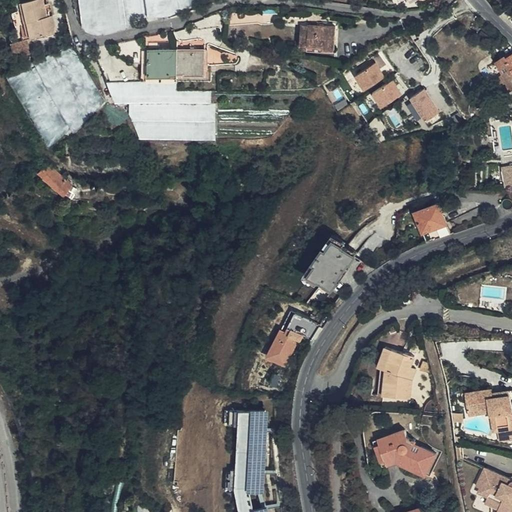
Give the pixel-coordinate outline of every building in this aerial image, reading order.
[(63,29),(58,13),(53,15),(48,0),(37,0),(25,4),(36,38),(63,29)] [(262,26),(263,17),(234,17),(234,25),(262,26)] [(335,47),(335,26),(307,26),(308,45),(323,45),(323,48),(335,47)] [(176,73),(177,48),(149,48),(149,73),(176,73)] [(206,48),(177,48),(176,73),(205,73),(206,48)] [(511,88),(511,54),(507,58),(505,55),(495,62),(511,88)] [(384,76),(375,62),(355,75),(364,89),(384,76)] [(504,95),(511,90),(511,88),(495,62),(486,68),(504,95)] [(402,93),(393,79),(372,93),(381,106),(402,93)] [(424,88),(411,96),(426,120),(439,111),(424,88)] [(58,174),(53,168),(47,173),(46,175),(54,182),(54,181),(61,186),(67,179),(59,174),(58,174)] [(416,211),(427,242),(440,237),(451,234),(440,202),(416,211)] [(320,279),(333,288),(338,281),(337,280),(348,263),(350,264),(356,256),(342,247),(343,245),(337,241),(334,239),(327,249),(324,247),(315,262),(317,263),(310,275),(319,281),(320,279)] [(333,288),(347,299),(357,286),(371,274),(376,270),(356,256),(350,264),(348,263),(343,271),(337,280),(338,281),(333,288)] [(267,355),(286,366),(304,336),(313,320),(297,311),(285,331),(282,329),(267,355)] [(304,336),(314,341),(320,331),(324,327),(313,320),(304,336)] [(392,347),(385,345),(377,365),(380,366),(384,368),(385,368),(383,394),(410,397),(412,378),(414,372),(408,370),(410,365),(414,354),(405,351),(404,352),(392,347)] [(423,359),(419,368),(430,372),(428,361),(423,359)] [(492,389),(467,392),(470,414),(491,411),(493,432),(495,432),(496,441),(511,439),(511,415),(509,392),(493,394),(492,390),(492,389)] [(424,410),(439,412),(437,397),(432,398),(428,400),(425,404),(424,410)] [(250,485),(261,486),(266,409),(232,407),(231,423),(241,423),(239,466),(233,466),(232,484),(238,484),(250,485)] [(379,445),(385,462),(395,458),(427,473),(436,456),(420,449),(417,453),(411,450),(414,443),(408,440),(404,430),(389,436),(391,441),(379,445)] [(378,441),(379,445),(391,441),(389,436),(378,441)] [(237,489),(238,484),(232,484),(233,466),(228,465),(227,489),(237,489)] [(511,511),(511,479),(486,468),(478,485),(482,487),(480,492),(491,496),(493,491),(505,497),(500,509),(508,511),(511,511)] [(237,489),(236,511),(242,511),(250,510),(250,485),(238,484),(237,489)] [(491,496),(488,503),(500,509),(505,497),(493,491),(491,496)]
